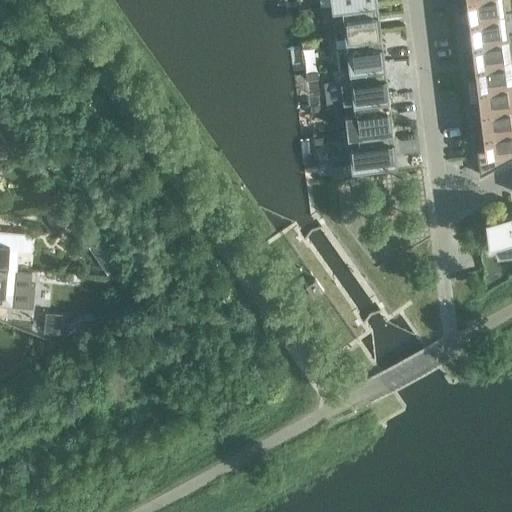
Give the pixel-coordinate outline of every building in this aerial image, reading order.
[(381,31),(376,0),(371,0),(341,4),(342,15),(333,16),(335,37),(345,36),(381,31)] [(511,10),(511,0),(466,0),(467,2),(465,2),(467,15),(504,10),(505,11),(511,10)] [(309,8),(297,9),(298,16),(310,15),(309,8)] [(507,32),(505,11),(504,10),(467,15),(468,20),(469,20),(470,24),(468,25),(470,37),(507,33),(507,32)] [(385,63),(381,31),(345,36),(346,47),(337,48),(339,68),(349,67),(385,63)] [(511,31),(507,32),(507,33),(470,37),(470,43),(472,43),(472,47),(471,47),(473,60),(511,55),(511,31)] [(313,39),(301,41),(302,48),(314,46),(313,39)] [(511,78),(511,55),(473,60),(473,65),(475,65),(475,70),(474,70),(475,83),(511,78)] [(389,95),(385,63),(349,67),(350,79),(341,80),(343,100),(353,99),(389,95)] [(317,71),(305,73),(306,80),(318,78),(317,71)] [(511,101),(511,78),(475,83),(476,88),(477,88),(478,92),(477,92),(478,105),(511,101)] [(393,126),(389,95),(353,99),(354,110),(344,111),(347,132),(357,131),(393,126)] [(511,101),(478,105),(479,111),(480,110),(481,115),(479,115),(481,128),(511,124),(511,101)] [(321,103),(309,104),(310,111),(322,110),(321,103)] [(511,124),(481,128),(482,133),(483,133),(485,148),(476,149),(480,175),(511,157),(511,124)] [(396,159),(393,126),(357,131),(358,142),(348,143),(351,164),(396,159)] [(325,135),(313,136),(314,143),(326,142),(325,135)] [(66,221),(59,206),(45,213),(52,228),(66,221)] [(511,209),(485,213),(487,233),(487,232),(488,239),(494,238),(497,238),(499,256),(511,254),(511,209)] [(0,229),(0,267),(16,269),(17,269),(19,246),(31,247),(32,233),(0,229)] [(122,263),(114,252),(100,261),(108,273),(122,263)] [(0,292),(14,294),(16,269),(0,267),(0,292)] [(315,279),(306,286),(314,298),(324,291),(315,279)] [(62,335),(63,314),(48,313),(46,334),(62,335)]
